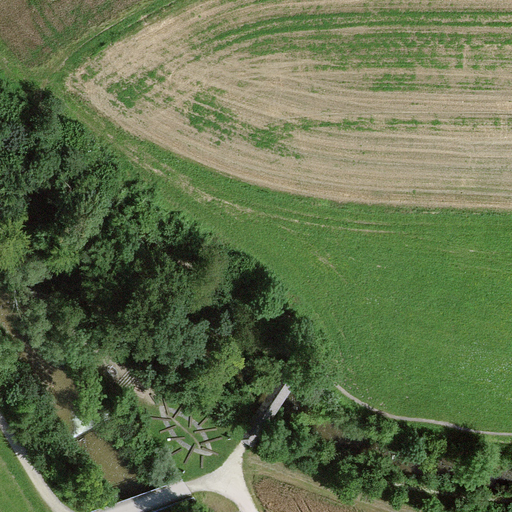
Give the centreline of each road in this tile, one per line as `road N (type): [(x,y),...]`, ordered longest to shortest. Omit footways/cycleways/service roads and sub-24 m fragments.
road 1 (track): [(40,84),(169,0)]
road 2 (track): [(229,480),(110,511)]
road 3 (track): [(73,511),(0,416)]
